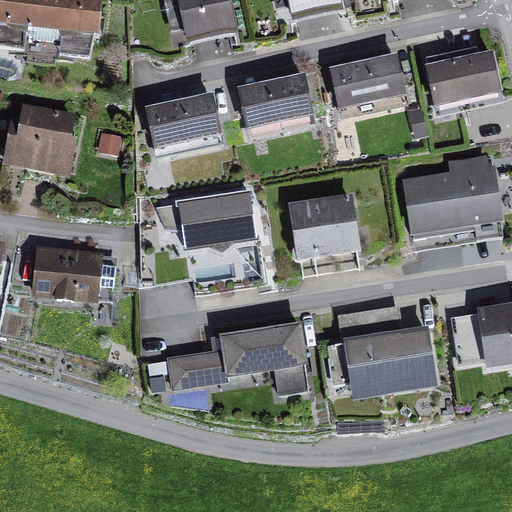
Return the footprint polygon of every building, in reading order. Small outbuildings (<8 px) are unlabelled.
[(0,0),(0,29),(37,33),(40,0),(0,0)] [(92,4),(57,0),(40,0),(37,33),(88,39),(92,4)] [(217,34),(208,0),(158,0),(170,46),(217,34)] [(318,0),(270,0),(274,21),(320,13),(318,0)] [(471,58),(408,70),(415,107),(478,95),(471,58)] [(378,62),(315,74),(322,110),(385,98),(378,62)] [(285,81),(223,93),(230,130),(292,117),(285,81)] [(191,104),(128,116),(135,152),(198,140),(191,104)] [(348,129),(407,115),(404,104),(345,117),(348,129)] [(61,125),(10,113),(0,153),(0,168),(48,180),(61,125)] [(114,143),(95,140),(92,157),(111,160),(114,143)] [(480,223),(472,165),(437,170),(439,182),(387,190),(393,235),(480,223)] [(236,244),(231,201),(164,210),(170,253),(236,244)] [(336,254),(331,206),(273,212),(278,260),(336,254)] [(76,310),(85,259),(26,249),(19,295),(37,298),(36,304),(76,310)] [(511,363),(511,312),(473,317),(478,367),(511,363)] [(461,328),(442,329),(445,369),(464,367),(461,328)] [(285,393),(279,334),(202,343),(204,359),(151,365),(154,393),(260,381),(261,396),(285,393)] [(425,385),(418,338),(340,348),(347,395),(425,385)]
